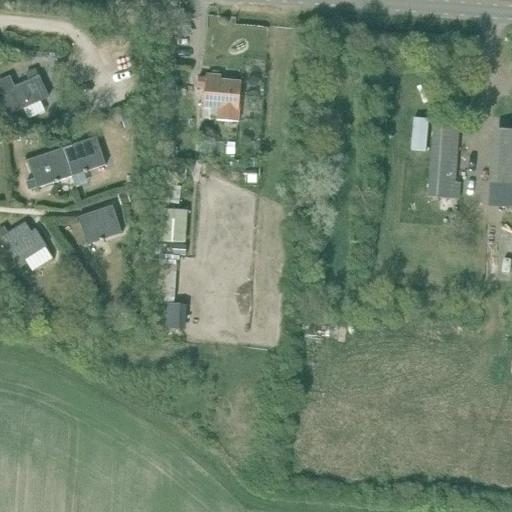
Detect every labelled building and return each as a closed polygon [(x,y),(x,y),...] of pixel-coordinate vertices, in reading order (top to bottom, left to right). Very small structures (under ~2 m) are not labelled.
[(0,83),(0,90),(2,95),(10,113),(47,97),(35,71),(26,75),(30,82),(14,90),(9,79),(0,83)] [(237,123),(239,83),(219,82),(219,78),(204,77),(204,80),(196,80),(195,89),(203,90),(202,109),(217,110),(217,122),(237,123)] [(435,127),(430,182),(454,184),(458,129),(435,127)] [(511,208),(511,132),(506,132),(501,208),(511,208)] [(17,134),(7,134),(7,143),(17,143),(17,134)] [(96,138),(62,150),(72,178),(106,166),(96,138)] [(72,178),(62,150),(28,162),(37,190),(72,178)] [(454,184),(430,182),(429,199),(458,201),(460,185),(454,184)] [(127,193),(117,196),(121,206),(130,203),(127,193)] [(112,207),(78,219),(87,247),(122,235),(112,207)] [(163,215),(162,242),(183,244),(185,217),(163,215)] [(4,228),(0,230),(0,237),(12,257),(17,265),(44,248),(34,232),(31,235),(25,225),(9,235),(4,228)] [(156,245),(155,256),(161,256),(156,328),(185,330),(187,305),(176,304),(179,257),(185,258),(185,247),(156,245)] [(27,294),(18,281),(9,287),(18,300),(27,294)]
